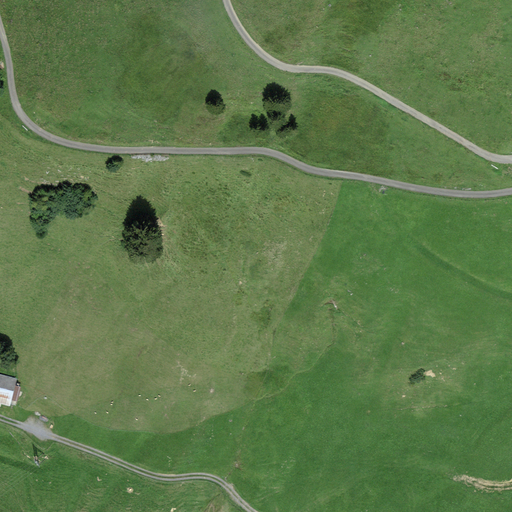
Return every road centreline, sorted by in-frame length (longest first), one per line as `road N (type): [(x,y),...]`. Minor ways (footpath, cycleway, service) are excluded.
road 1 (unclassified): [(0,29),(17,110),(35,131),(67,143),(251,150),(409,187),(511,191)]
road 2 (unclassified): [(511,159),(490,156),(346,76),(280,65),(247,38),(226,0)]
road 3 (track): [(252,511),(212,478),(155,476),(0,417)]
